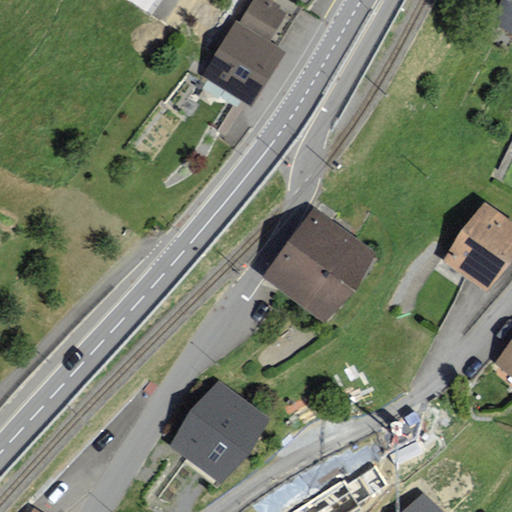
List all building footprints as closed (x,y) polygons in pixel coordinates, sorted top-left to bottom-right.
[(511,0),(510,0),(498,23),(511,30),(511,0)] [(250,103),(283,52),(267,41),(281,19),(269,12),(257,4),(242,26),(237,23),(204,74),(250,103)] [(511,251),(511,229),(484,210),(449,259),(488,286),(511,251)] [(372,255),(317,214),(270,276),(325,317),(372,255)] [(511,350),(501,362),(511,371),(511,350)] [(266,422),(222,387),(177,442),(221,478),(266,422)] [(438,511),(424,499),(412,511),(438,511)]
